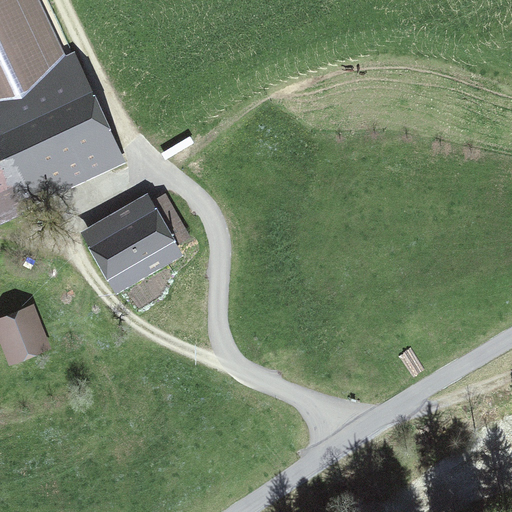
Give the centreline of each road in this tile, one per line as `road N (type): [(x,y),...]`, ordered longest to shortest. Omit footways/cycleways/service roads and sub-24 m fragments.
road 1 (unclassified): [(241,511),(511,335)]
road 2 (track): [(133,155),(56,0)]
road 3 (track): [(392,408),(447,404),(511,379)]
